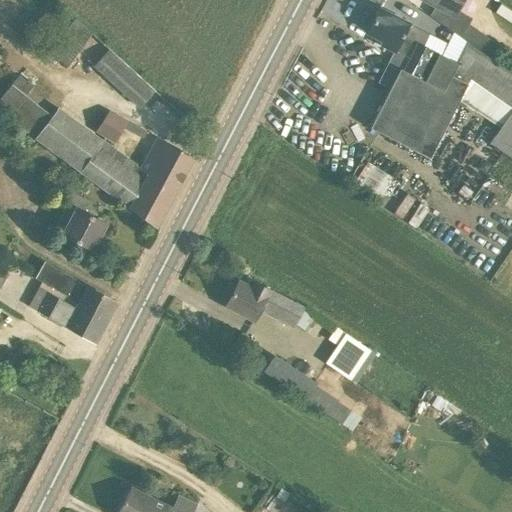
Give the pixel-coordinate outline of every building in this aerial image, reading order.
[(425,0),(436,6),(431,15),(463,38),(470,25),(466,14),(458,10),(462,0),(425,0)] [(511,25),(511,12),(500,4),(494,14),(511,26),(511,25)] [(511,162),(511,76),(467,44),(457,64),(418,44),(417,45),(402,38),(409,24),(380,9),(368,33),(383,41),(381,45),(395,51),(379,83),(390,89),(370,128),(429,159),(459,101),(499,130),(488,145),(511,162)] [(67,68),(91,34),(75,19),(49,56),(67,68)] [(140,109),(154,93),(108,51),(93,67),(140,109)] [(105,152),(110,146),(57,109),(44,125),(20,105),(33,88),(18,77),(0,99),(0,111),(21,128),(81,171),(81,172),(109,193),(157,228),(194,158),(166,143),(157,158),(150,154),(142,168),(136,165),(132,171),(105,152)] [(109,111),(95,132),(114,144),(127,121),(109,111)] [(349,180),(376,196),(388,175),(361,160),(349,180)] [(479,163),(476,168),(486,174),(492,164),(487,161),(479,163)] [(62,234),(92,250),(106,224),(82,211),(88,200),(72,192),(59,216),(69,221),(62,234)] [(35,279),(78,305),(107,321),(117,303),(87,288),(74,282),(75,280),(43,264),(35,279)] [(301,306),(289,300),(254,282),(251,288),(238,282),(226,306),(255,321),(265,301),(283,310),(279,320),(291,326),(301,306)] [(107,321),(78,305),(76,308),(38,288),(28,308),(95,344),(107,321)] [(371,351),(345,334),(326,363),(351,380),(371,351)] [(342,425),(351,410),(313,384),(303,399),(342,425)] [(193,511),(196,507),(177,497),(171,509),(130,489),(118,511),(193,511)] [(284,502),(289,494),(281,489),(276,497),(284,502)]
